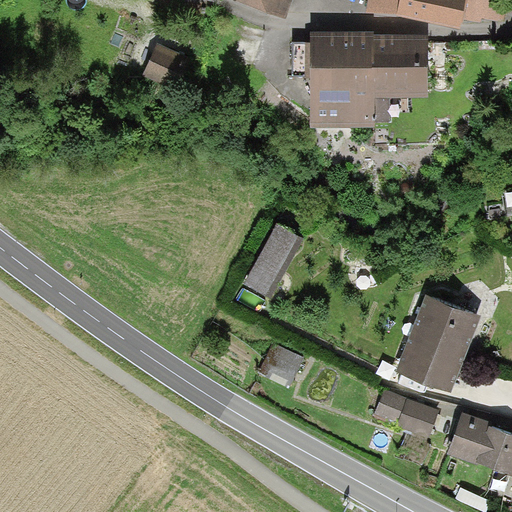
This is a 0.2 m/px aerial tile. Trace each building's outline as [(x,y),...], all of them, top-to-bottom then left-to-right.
[(293,0),(229,0),(286,21),(293,0)] [(398,13),(400,0),(369,0),(367,13),(398,13)] [(482,18),(504,22),(508,0),(400,0),(398,13),(397,17),(460,30),(463,19),(481,23),(482,18)] [(374,31),(313,32),(313,44),(295,44),(295,75),(313,74),(313,124),(375,124),(375,97),(427,97),(426,34),(374,35),(374,31)] [(147,73),(183,79),(187,59),(150,53),(147,73)] [(303,241),(276,226),(244,283),(271,298),(303,241)] [(479,317),(427,296),(398,370),(450,391),(479,317)] [(304,357),(274,342),(259,372),(289,386),(304,357)] [(429,439),(441,410),(384,387),(374,413),(398,423),(396,426),(429,439)] [(511,428),(462,411),(447,454),(511,477),(511,428)]
